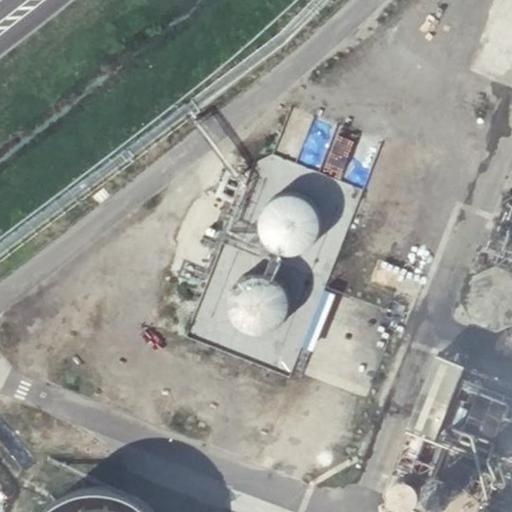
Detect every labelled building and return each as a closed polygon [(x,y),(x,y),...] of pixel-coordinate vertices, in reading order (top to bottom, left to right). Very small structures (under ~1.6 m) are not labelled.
[(324,235),(325,231),(325,230),(325,228),(324,224),(322,218),(319,213),(317,210),(312,206),(309,203),(306,202),(304,201),(300,200),(294,199),(292,199),(288,199),(283,201),(278,203),(274,206),(271,208),(269,210),(267,213),(264,219),(262,224),(261,230),(262,235),(262,238),(263,241),(266,247),(270,252),(275,257),(279,259),(282,260),(286,261),(291,262),(295,262),(298,262),(305,260),(308,259),(311,257),(315,253),(319,249),(321,246),(322,242),(324,239),(324,235)] [(493,272),(489,273),(484,274),(480,276),(478,278),(474,281),(470,285),(468,289),(466,294),(465,299),(465,303),(466,310),(468,314),(471,319),(474,323),(476,325),(479,326),(482,328),(484,329),(489,331),(493,331),(498,331),(501,331),(506,329),(510,327),(511,325),(511,277),(510,276),(507,274),(501,273),(498,272),(493,272)] [(294,313),(294,310),(294,309),(294,305),(293,301),(292,299),(290,294),(286,289),(282,285),(279,283),(276,281),(271,280),(265,279),(260,279),(254,280),(248,283),(244,286),(242,287),(239,290),(238,293),(235,297),(234,302),(233,308),(233,314),(233,316),(235,320),(237,325),(239,328),(241,331),(245,334),(247,336),(251,338),(257,340),(263,340),(269,340),(274,338),(279,336),(283,334),(284,332),(288,328),(291,323),(293,317),(294,313)] [(382,317),(397,324),(404,309),(389,303),(382,317)] [(378,508),(388,511),(511,511),(511,380),(439,351),(378,508)]
